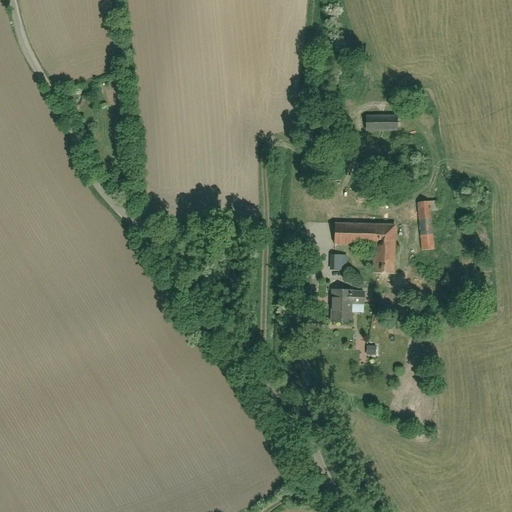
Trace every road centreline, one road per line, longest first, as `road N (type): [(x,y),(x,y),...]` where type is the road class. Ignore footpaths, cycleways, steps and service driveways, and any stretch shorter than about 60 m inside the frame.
road 1 (unclassified): [(356,511),(310,423),(97,191),(19,39),(8,0)]
road 2 (unknown): [(320,248),(310,423)]
road 3 (track): [(330,467),(212,511)]
